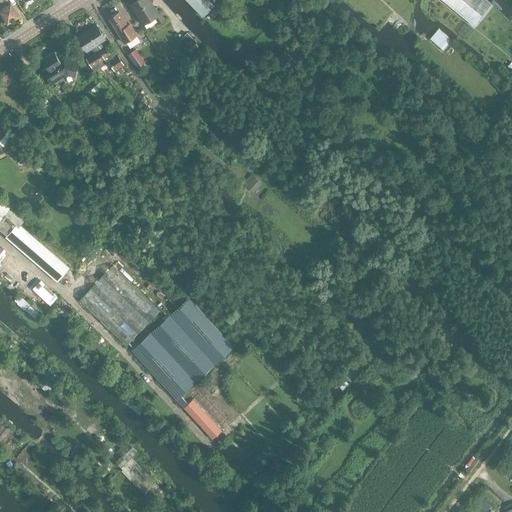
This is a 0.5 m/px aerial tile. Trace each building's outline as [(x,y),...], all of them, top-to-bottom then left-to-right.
[(135,0),(129,4),(143,25),(154,18),(158,24),(164,20),(159,13),(158,14),(149,0),(135,0)] [(185,0),(202,16),(214,5),(209,0),(185,0)] [(441,0),(473,26),(491,4),(485,0),(441,0)] [(10,3),(0,8),(0,14),(1,14),(7,23),(18,16),(10,3)] [(118,12),(108,17),(124,43),(136,36),(129,24),(126,25),(118,12)] [(86,31),(107,63),(108,62),(114,71),(123,64),(117,55),(113,58),(112,59),(102,42),(105,40),(96,25),(86,31)] [(107,63),(86,31),(78,37),(87,52),(91,49),(93,53),(86,58),(94,72),(107,63)] [(188,50),(189,49),(196,42),(186,32),(178,41),(188,50)] [(133,51),(127,56),(136,69),(143,64),(133,51)] [(64,59),(60,62),(54,52),(41,60),(47,68),(42,71),(49,82),(61,74),(63,76),(66,74),(74,76),(78,61),(72,60),(72,61),(64,59)] [(101,80),(96,85),(103,91),(106,88),(107,86),(101,80)] [(158,127),(162,122),(149,110),(144,114),(158,127)] [(0,143),(2,146),(10,138),(6,134),(7,133),(0,125),(0,143)] [(39,159),(33,165),(39,170),(44,164),(39,159)] [(243,182),(253,191),(261,181),(251,173),(243,182)] [(0,217),(2,216),(9,208),(9,207),(0,199),(0,217)] [(24,221),(9,208),(2,216),(0,217),(0,230),(6,236),(17,223),(20,225),(24,221)] [(69,267),(20,225),(17,223),(6,236),(5,237),(56,282),(69,267)] [(126,345),(159,310),(113,265),(79,299),(126,345)] [(187,402),(186,401),(180,395),(233,347),(188,297),(130,350),(212,439),(231,421),(202,389),(187,402)] [(61,377),(49,367),(36,382),(48,392),(61,377)] [(114,461),(120,467),(137,451),(127,440),(116,451),(121,455),(114,461)]
